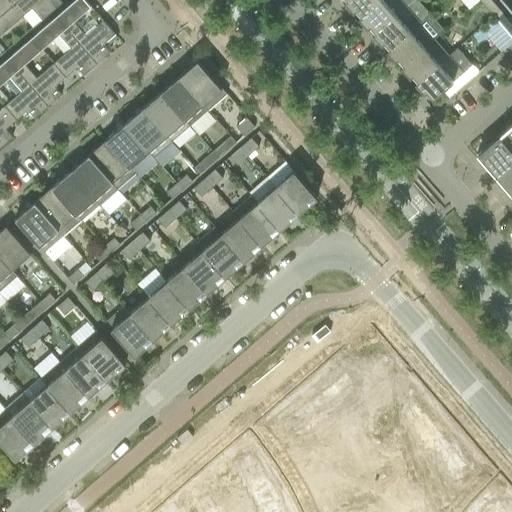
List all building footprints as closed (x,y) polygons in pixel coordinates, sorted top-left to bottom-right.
[(18,0),(0,16),(0,35),(31,8),(41,20),(62,3),(59,0),(18,0)] [(0,0),(0,16),(18,0),(0,0)] [(84,0),(74,0),(55,16),(96,64),(110,52),(103,44),(115,34),(103,20),(88,33),(76,19),(90,6),(84,0)] [(347,0),(344,3),(353,12),(355,10),(360,16),(357,18),(358,19),(380,0),(347,0)] [(380,0),(358,19),(367,29),(369,26),(374,32),(372,34),(372,35),(404,8),(413,0),(380,0)] [(479,0),(478,0),(460,0),(468,9),(479,0)] [(479,0),(493,16),(500,10),(490,0),(479,0)] [(511,0),(502,0),(511,11),(511,0)] [(386,51),(387,52),(418,24),(404,8),(372,35),(381,45),(383,43),(388,48),(386,51)] [(511,24),(500,10),(493,16),(508,33),(511,30),(511,24)] [(429,15),(418,24),(387,52),(395,61),(398,59),(403,65),(400,67),(401,68),(432,41),(443,31),(429,15)] [(55,16),(31,37),(41,49),(55,37),(67,51),(53,63),(65,77),(76,68),(83,76),(96,64),(55,16)] [(508,33),(493,16),(478,29),(493,46),(508,33)] [(31,37),(7,59),(48,106),(61,94),(54,87),(65,77),(53,63),(39,75),(27,61),(41,49),(31,37)] [(414,83),(415,84),(446,57),(432,41),(401,68),(409,78),(412,75),(417,81),(414,83)] [(446,57),(415,84),(423,94),(425,92),(432,100),(442,90),(472,65),(457,48),(446,57)] [(7,59),(0,64),(0,84),(6,79),(18,94),(4,106),(16,120),(27,110),(34,118),(48,106),(7,59)] [(197,60),(178,76),(208,110),(227,94),(197,60)] [(478,72),(472,65),(442,90),(449,98),(478,72)] [(178,76),(160,92),(185,120),(189,125),(207,109),(203,104),(178,76)] [(160,92),(142,108),(171,141),(172,142),(190,126),(160,92)] [(0,147),(12,137),(5,129),(16,120),(4,106),(0,109),(0,147)] [(142,108),(124,123),(153,157),(171,141),(142,108)] [(254,127),(246,118),(235,127),(243,136),(254,127)] [(124,123),(106,139),(130,167),(135,173),(139,177),(157,161),(153,157),(124,123)] [(511,123),(476,154),(495,176),(511,160),(511,123)] [(251,138),(240,147),(248,156),(259,147),(251,138)] [(106,139),(88,155),(117,189),(135,173),(106,139)] [(218,158),(228,149),(232,145),(227,139),(212,152),(218,158)] [(248,156),(240,147),(229,156),(237,165),(248,156)] [(198,164),(203,171),(218,158),(212,152),(198,164)] [(88,155),(70,170),(99,205),(117,189),(88,155)] [(511,160),(495,176),(510,194),(511,192),(511,160)] [(215,169),(204,178),(212,187),(222,178),(215,169)] [(70,170),(51,186),(81,220),(99,205),(70,170)] [(293,170),(274,186),(298,213),(316,197),(293,170)] [(186,174),(176,183),(182,190),(192,181),(186,174)] [(212,187),(204,178),(193,188),(201,197),(212,187)] [(182,190),(176,183),(166,192),(171,199),(182,190)] [(51,186),(33,202),(63,236),(81,220),(51,186)] [(251,195),(250,195),(280,229),(298,213),(274,186),(256,202),(251,195)] [(250,195),(232,211),(261,245),(280,229),(250,195)] [(178,200),(168,210),(175,219),(186,209),(178,200)] [(63,236),(33,202),(15,218),(44,252),(63,236)] [(150,206),(140,215),(145,221),(156,212),(150,206)] [(175,219),(168,210),(157,219),(165,228),(175,219)] [(214,226),(214,227),(243,261),(261,245),(232,211),(237,218),(220,233),(214,226)] [(145,221),(140,215),(129,223),(135,230),(145,221)] [(5,226),(0,230),(0,257),(11,270),(30,254),(5,226)] [(214,227),(196,242),(225,276),(243,261),(214,227)] [(142,232),(131,241),(139,250),(150,241),(142,232)] [(114,237),(103,246),(109,253),(119,244),(114,237)] [(139,250),(131,241),(120,251),(128,260),(139,250)] [(201,250),(184,265),(207,292),(225,276),(196,242),(195,243),(201,250)] [(109,253),(103,246),(93,255),(99,262),(109,253)] [(0,257),(0,290),(16,276),(0,257)] [(62,261),(56,267),(62,273),(68,268),(62,261)] [(106,264),(95,273),(103,282),(114,273),(106,264)] [(184,265),(165,281),(189,308),(207,292),(184,265)] [(156,268),(139,282),(149,294),(166,280),(156,268)] [(67,278),(73,284),(83,275),(77,269),(67,278)] [(103,282),(95,273),(84,282),(92,291),(103,282)] [(165,281),(147,296),(171,324),(189,308),(165,281)] [(49,293),(39,302),(45,309),(55,300),(49,293)] [(124,305),(123,306),(153,339),(171,324),(147,296),(130,312),(124,305)] [(75,306),(67,297),(56,306),(64,315),(75,306)] [(45,309),(39,302),(29,311),(34,318),(45,309)] [(153,339),(123,306),(105,322),(134,356),(153,339)] [(29,311),(21,318),(26,325),(34,318),(29,311)] [(21,318),(13,325),(19,331),(26,325),(21,318)] [(41,320),(30,329),(38,338),(49,329),(41,320)] [(13,325),(3,334),(8,340),(19,331),(13,325)] [(38,338),(30,329),(20,338),(27,347),(38,338)] [(96,330),(77,346),(106,380),(125,364),(96,330)] [(323,346),(312,355),(317,362),(329,376),(332,379),(368,348),(353,330),(328,352),(323,346)] [(0,347),(8,340),(3,334),(0,335),(0,347)] [(77,346),(59,362),(79,385),(88,396),(100,385),(106,380),(77,346)] [(368,348),(332,379),(335,382),(347,397),(356,390),(354,388),(382,364),(368,348)] [(5,351),(0,355),(0,367),(2,370),(13,360),(5,351)] [(382,364),(354,388),(356,390),(366,402),(369,405),(405,374),(390,356),(382,364)] [(59,362),(40,378),(46,385),(70,411),(88,396),(79,385),(59,362)] [(405,374),(369,405),(372,408),(383,421),(384,422),(412,398),(420,391),(405,374)] [(329,376),(318,386),(324,392),(335,382),(332,379),(329,376)] [(46,385),(28,400),(52,427),(70,411),(46,385)] [(22,392),(4,408),(5,409),(11,415),(10,416),(33,443),(52,427),(28,400),(22,392)] [(383,421),(375,429),(388,443),(390,446),(427,415),(412,398),(384,422),(383,421)] [(366,402),(355,412),(361,418),(372,408),(369,405),(366,402)] [(10,416),(11,415),(5,409),(0,412),(0,441),(15,459),(33,443),(10,416)] [(355,412),(344,422),(349,428),(361,418),(355,412)] [(427,415),(390,446),(393,449),(406,464),(411,470),(422,460),(417,454),(442,432),(427,415)] [(185,446),(174,456),(180,462),(192,476),(195,479),(231,448),(216,430),(191,452),(185,446)] [(388,443),(377,453),(382,459),(393,449),(390,446),(388,443)] [(231,448),(195,479),(210,497),(238,472),(239,473),(247,466),(231,448)] [(438,478),(426,487),(432,493),(444,508),(447,511),(483,480),(468,462),(443,484),(438,478)] [(210,497),(202,504),(208,511),(226,511),(253,489),(239,473),(238,472),(210,497)] [(192,476),(181,486),(186,492),(197,482),(195,479),(192,476)] [(483,480),(447,511),(477,511),(497,495),(483,480)] [(497,495),(477,511),(511,511),(511,496),(505,488),(497,495)] [(253,489),(226,511),(264,511),(269,508),(253,489)]
